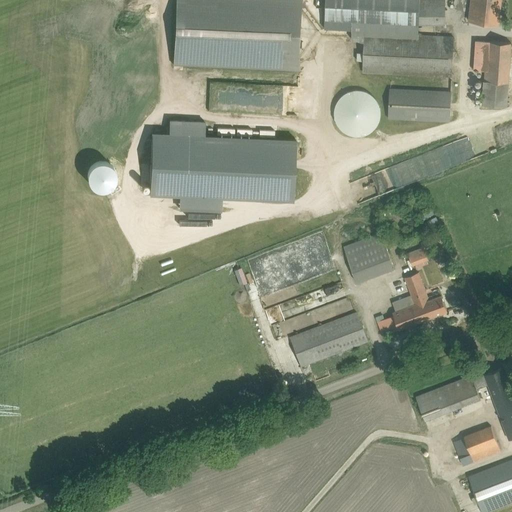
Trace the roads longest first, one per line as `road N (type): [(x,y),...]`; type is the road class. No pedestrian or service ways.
road 1 (unclassified): [(19,511),(511,331)]
road 2 (track): [(309,511),(383,432),(439,443)]
